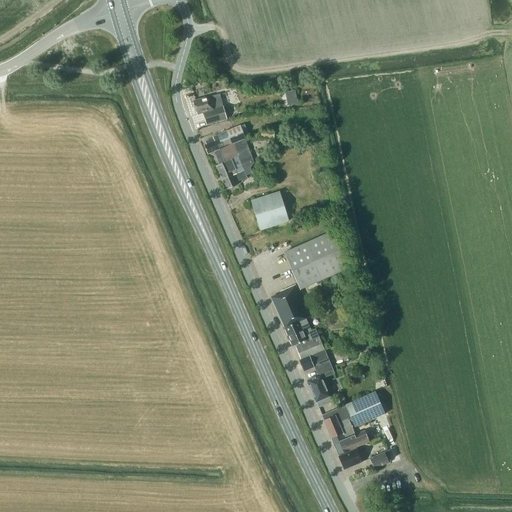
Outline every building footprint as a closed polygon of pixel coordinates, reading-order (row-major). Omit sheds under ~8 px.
[(207,125),(226,119),(231,117),(228,105),(223,107),(215,109),(211,96),(193,101),(197,115),(203,113),(207,125)] [(245,124),(240,126),(244,136),(249,134),(245,124)] [(206,144),(203,145),(207,154),(214,151),(245,139),(244,136),(240,126),(218,135),(212,137),(212,138),(205,141),(206,144)] [(245,139),(214,151),(220,164),(217,165),(227,189),(240,184),(239,183),(247,179),(246,176),(252,173),(251,168),(254,163),(245,139)] [(279,192),(252,201),(261,230),(288,221),(279,192)] [(331,232),(284,253),(299,287),(296,288),(297,290),(300,289),(347,269),(331,232)] [(271,297),(292,344),(292,346),(306,340),(303,333),(311,330),(305,319),(309,317),(297,290),(296,288),(295,285),(279,292),(280,293),(271,297)] [(310,341),(302,344),(296,347),(301,359),(324,349),(315,329),(306,333),(310,341)] [(299,360),(303,372),(329,361),(324,350),(299,360)] [(323,371),(324,373),(306,381),(318,408),(332,402),(329,397),(330,396),(322,378),(334,373),(331,367),(323,371)] [(324,420),(338,455),(370,442),(365,430),(355,434),(349,421),(351,420),(355,428),(385,415),(375,392),(322,415),(324,420)] [(338,456),(344,470),(363,462),(357,448),(338,456)] [(389,463),(384,452),(369,458),(374,470),(389,463)]
